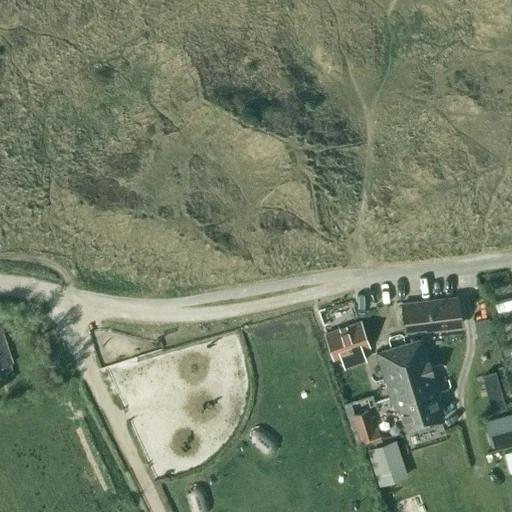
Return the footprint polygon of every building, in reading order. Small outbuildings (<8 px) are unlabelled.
[(459,323),(456,294),(401,301),(404,329),(459,323)] [(361,347),(368,344),(359,319),(324,331),(332,356),(339,354),(342,364),(364,357),(361,347)] [(2,324),(0,324),(0,380),(1,380),(13,377),(8,362),(12,361),(2,330),(3,329),(2,324)] [(430,366),(421,337),(375,351),(392,408),(398,406),(405,429),(440,418),(437,406),(442,404),(438,394),(439,393),(430,366)] [(511,343),(502,347),(511,380),(511,343)] [(497,365),(482,369),(492,406),(507,402),(497,365)] [(373,427),(367,408),(352,413),(362,443),(381,437),(377,425),(373,427)] [(498,430),(501,443),(511,440),(511,421),(510,414),(485,421),(488,432),(498,430)] [(377,481),(406,471),(395,434),(365,444),(377,481)]
